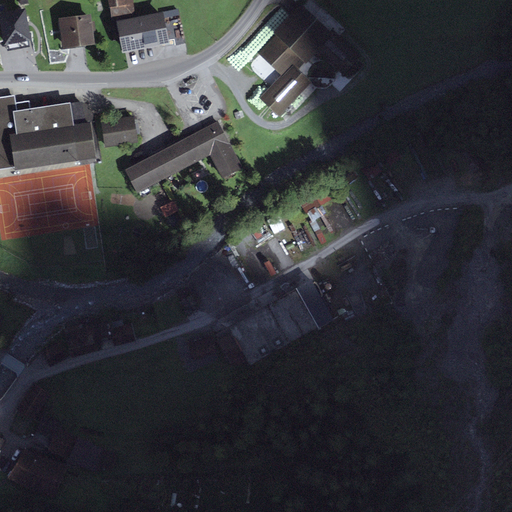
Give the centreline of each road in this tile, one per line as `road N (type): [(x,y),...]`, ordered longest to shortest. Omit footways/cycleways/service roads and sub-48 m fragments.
road 1 (track): [(511,188),(248,305)]
road 2 (tertiary): [(258,0),(225,43),(166,71),(0,78)]
road 3 (residential): [(30,376),(248,305)]
